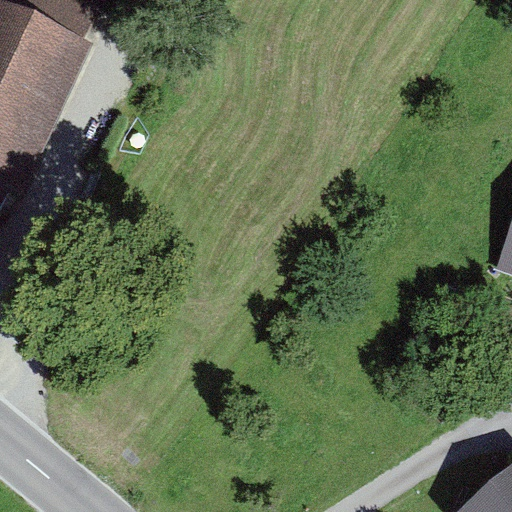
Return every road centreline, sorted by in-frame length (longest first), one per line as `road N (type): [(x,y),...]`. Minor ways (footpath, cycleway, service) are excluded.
road 1 (track): [(115,33),(126,46),(128,70),(8,301),(11,393),(0,408)]
road 2 (track): [(511,410),(355,511)]
